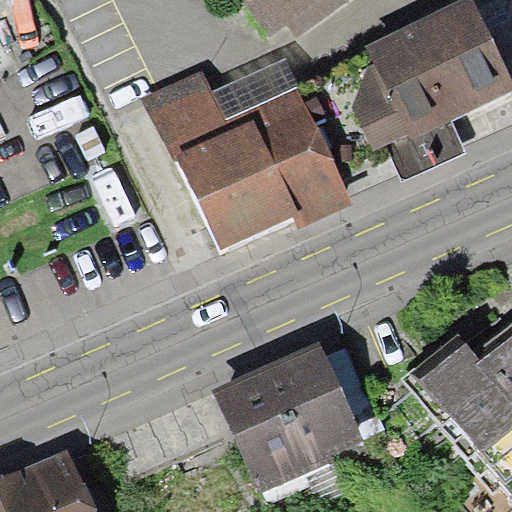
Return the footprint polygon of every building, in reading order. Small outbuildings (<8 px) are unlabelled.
[(180,159),(223,251),(294,218),(298,225),(350,202),(337,174),(388,150),(385,142),(406,133),(408,136),(450,117),(511,87),(511,79),(473,0),(461,0),(367,47),(374,60),(303,94),(286,59),(212,92),(203,73),(143,99),(173,162),(180,159)] [(245,0),(271,34),(287,23),(297,37),(347,0),(245,0)] [(388,150),(401,180),(465,152),(450,117),(408,136),(406,133),(385,142),(388,150)] [(321,348),(214,398),(260,498),(363,450),(359,441),(381,431),(343,349),(325,357),(321,348)] [(421,388),(511,498),(511,348),(483,372),(474,362),(466,352),(421,388)] [(95,511),(71,452),(0,481),(0,511),(95,511)]
